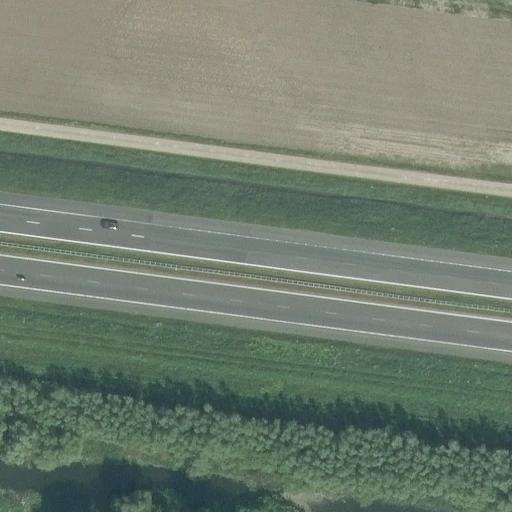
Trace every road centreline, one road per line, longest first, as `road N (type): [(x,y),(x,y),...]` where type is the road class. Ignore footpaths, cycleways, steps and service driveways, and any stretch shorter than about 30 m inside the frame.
road 1 (motorway): [(511,287),(0,220)]
road 2 (unclassified): [(0,123),(511,189)]
road 3 (motorway): [(0,272),(511,338)]
